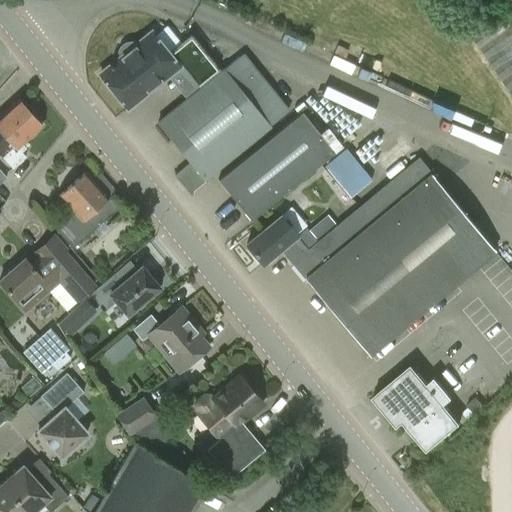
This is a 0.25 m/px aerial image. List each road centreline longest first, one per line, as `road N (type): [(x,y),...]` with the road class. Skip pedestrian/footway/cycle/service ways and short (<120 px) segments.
road 1 (secondary): [(406,511),(92,123)]
road 2 (secondary): [(92,123),(0,9)]
road 3 (residential): [(92,123),(0,222)]
